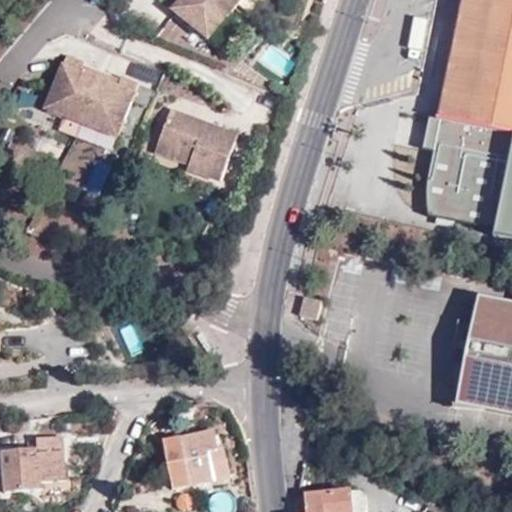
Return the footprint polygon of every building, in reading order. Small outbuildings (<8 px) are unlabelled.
[(236,9),(224,0),(183,0),(175,11),(210,40),(236,9)] [(224,0),(236,9),(243,0),(224,0)] [(511,0),(465,0),(441,121),(445,122),(446,122),(511,134),(511,0)] [(144,87),(127,81),(120,86),(89,74),(89,65),(74,58),(53,111),(125,138),(144,87)] [(120,86),(127,81),(89,65),(89,74),(120,86)] [(179,111),(166,147),(199,159),(196,170),(229,183),(243,136),(179,111)] [(432,154),(439,120),(428,118),(421,151),(432,154)] [(511,134),(446,122),(445,122),(441,121),(439,120),(432,154),(427,180),(425,189),(424,197),(424,200),(423,204),(424,207),(424,210),(425,212),(426,214),(427,215),(431,217),(500,231),(498,238),(511,240),(511,134)] [(199,159),(166,147),(162,157),(196,170),(199,159)] [(511,303),(482,297),(476,325),(475,329),(470,352),(459,406),(511,416),(511,303)] [(304,300),(300,319),(314,322),(318,303),(304,300)] [(461,321),(456,348),(470,352),(475,329),(476,325),(461,321)] [(213,451),(209,431),(159,440),(170,494),(225,483),(220,451),(213,451)] [(65,481),(62,438),(34,440),(34,447),(0,452),(0,461),(2,490),(38,489),(38,483),(65,481)] [(308,496),(309,511),(359,511),(360,511),(359,496),(352,497),(352,492),(325,494),(312,495),(308,496)]
